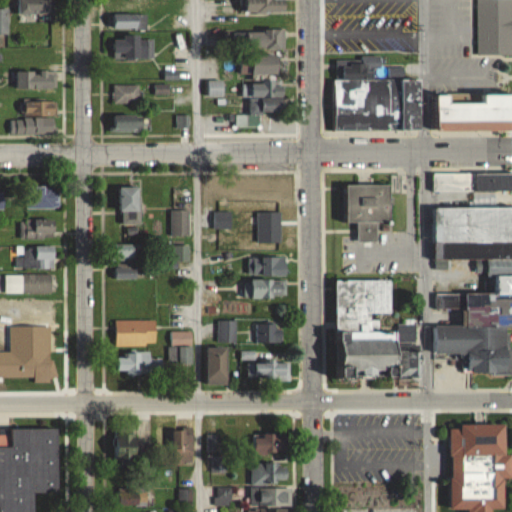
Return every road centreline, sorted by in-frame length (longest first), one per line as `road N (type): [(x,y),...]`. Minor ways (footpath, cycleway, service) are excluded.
road 1 (residential): [(89,511),(82,0)]
road 2 (residential): [(511,399),(0,404)]
road 3 (residential): [(312,511),(308,0)]
road 4 (residential): [(0,153),(511,150)]
